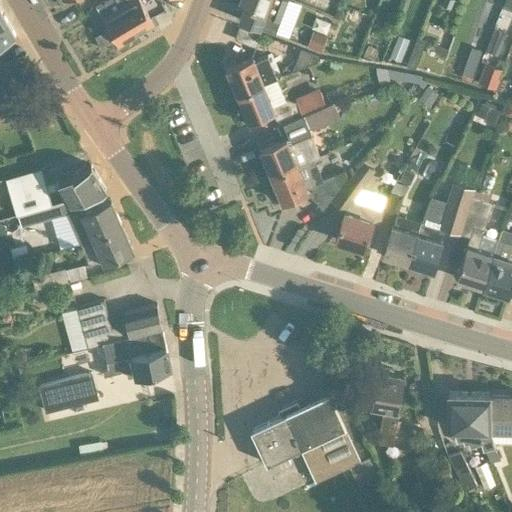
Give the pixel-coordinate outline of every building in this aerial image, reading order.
[(119,44),(135,35),(116,1),(115,0),(107,0),(96,7),(109,30),(95,38),(100,47),(115,38),(119,44)] [(115,0),(116,1),(135,35),(154,24),(139,0),(115,0)] [(287,0),(239,0),(238,4),(243,6),(238,20),(261,28),(275,34),(287,0)] [(0,42),(15,35),(0,9),(0,42)] [(375,24),(362,56),(381,60),(393,31),(375,24)] [(255,47),(260,34),(239,26),(234,39),(236,39),(255,47)] [(327,34),(312,29),(306,45),(321,50),(327,34)] [(402,60),(410,39),(399,35),(391,56),(402,60)] [(423,51),(427,40),(418,36),(406,66),(414,69),(416,66),(441,73),(449,49),(435,43),(434,46),(432,45),(430,46),(428,46),(427,48),(426,51),(423,51)] [(237,96),(265,84),(253,57),(251,57),(255,47),(236,39),(230,54),(231,58),(223,61),(237,96)] [(489,39),(485,51),(497,56),(502,44),(489,39)] [(461,73),(462,73),(472,77),(477,64),(466,60),(461,73)] [(496,87),(502,69),(485,63),(479,82),(496,87)] [(389,80),(388,69),(387,69),(377,67),(376,67),(375,68),(379,85),(389,80)] [(388,70),(389,80),(420,85),(422,80),(422,76),(388,70)] [(265,84),(237,96),(248,122),(249,122),(250,126),(263,121),(262,116),(276,111),(265,84)] [(438,93),(427,86),(419,99),(430,106),(438,93)] [(297,117),(326,104),(319,87),(295,97),(297,103),(292,106),(297,117)] [(271,176),(299,165),(315,158),(320,156),(310,130),(341,117),(334,100),(326,104),(297,117),(278,125),(284,139),(273,143),(271,139),(258,145),(271,176)] [(489,106),(481,102),(476,113),(484,117),(489,106)] [(315,158),(299,165),(271,176),(282,203),(282,202),(283,207),(297,201),(295,197),(306,193),(323,209),(340,184),(335,173),(323,178),(315,158)] [(344,214),(335,240),(364,249),(373,222),(380,224),(384,210),(354,200),(374,170),(363,161),(332,204),(344,214)] [(18,217),(74,200),(105,189),(91,165),(54,181),(58,187),(13,201),(18,217)] [(404,169),(399,181),(409,185),(414,174),(404,169)] [(408,186),(395,181),(390,191),(384,212),(396,215),(397,213),(398,214),(404,196),(408,186)] [(423,222),(409,264),(412,265),(412,267),(423,271),(424,268),(433,271),(442,240),(441,240),(444,230),(461,236),(462,234),(473,196),(476,188),(453,181),(446,201),(431,196),(423,222)] [(467,245),(456,278),(469,282),(468,286),(482,290),(493,253),(477,248),(479,243),(480,243),(493,202),(473,196),(462,234),(469,237),(468,239),(469,240),(468,245),(467,245)] [(80,245),(122,226),(111,201),(81,215),(74,200),(18,217),(21,227),(66,214),(80,245)] [(423,222),(398,214),(397,213),(396,215),(393,225),(392,224),(382,256),(392,258),(391,261),(402,264),(403,262),(409,264),(423,222)] [(122,226),(80,245),(89,264),(102,262),(103,264),(133,250),(122,226)] [(511,245),(497,241),(482,290),(494,294),(495,291),(509,295),(511,285),(511,245)] [(87,277),(84,264),(66,269),(32,278),(36,290),(87,277)] [(87,348),(163,328),(159,310),(157,303),(123,312),(126,324),(111,328),(104,300),(77,307),(87,348)] [(163,328),(87,348),(68,353),(74,375),(93,370),(94,373),(103,371),(104,376),(126,370),(128,378),(171,366),(163,328)] [(391,373),(392,369),(380,367),(379,371),(376,370),(371,407),(383,410),(378,443),(395,445),(406,375),(391,373)] [(67,406),(98,397),(92,372),(38,385),(45,410),(67,406)] [(374,454),(341,387),(330,392),(300,406),(298,401),(280,409),(282,415),(251,430),(267,464),(301,448),(316,481),(349,466),(357,483),(379,473),(371,456),(374,454)] [(469,443),(469,444),(470,448),(482,445),(484,451),(485,451),(495,447),(495,444),(490,431),(491,396),(491,393),(470,393),(449,393),(449,429),(451,429),(457,443),(463,441),(464,445),(469,443)] [(511,395),(491,396),(490,431),(511,431),(511,395)] [(465,490),(477,485),(461,452),(449,457),(465,490)] [(429,490),(453,480),(444,455),(419,464),(429,490)]
